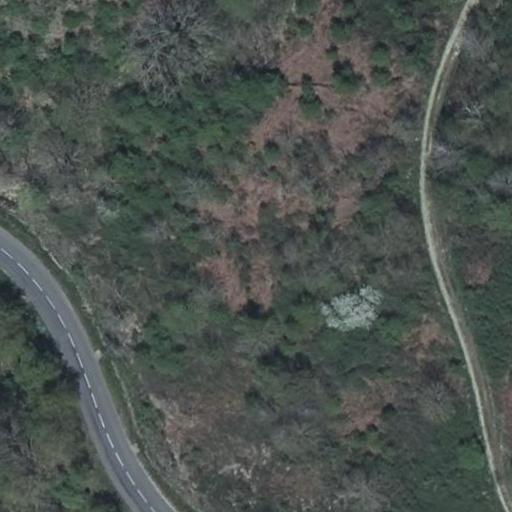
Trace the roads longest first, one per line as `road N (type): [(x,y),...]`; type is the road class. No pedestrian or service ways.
road 1 (track): [(465,0),(452,31),(436,201),(511,499)]
road 2 (secondary): [(0,245),(36,279),(72,334),(154,511)]
